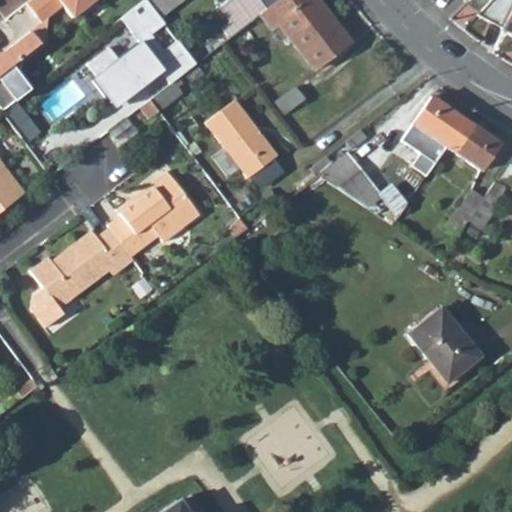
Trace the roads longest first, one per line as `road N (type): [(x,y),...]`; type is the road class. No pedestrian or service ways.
road 1 (residential): [(386,0),(435,49),(511,100)]
road 2 (residential): [(0,252),(99,165)]
